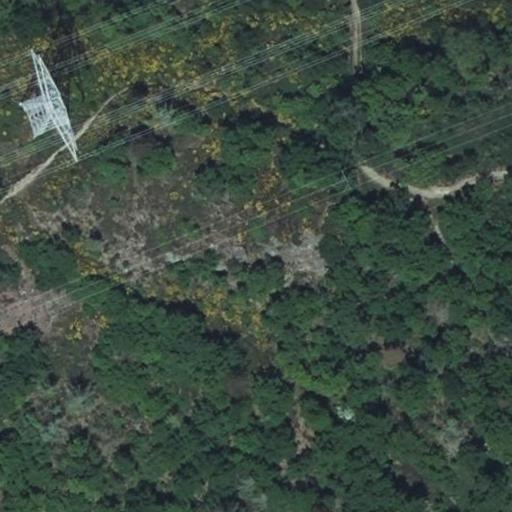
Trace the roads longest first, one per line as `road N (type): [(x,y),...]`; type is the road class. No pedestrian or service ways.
road 1 (track): [(384,177),(291,124),(119,64),(56,0)]
road 2 (track): [(384,177),(359,129),(354,0)]
road 3 (track): [(511,174),(426,193),(384,177)]
